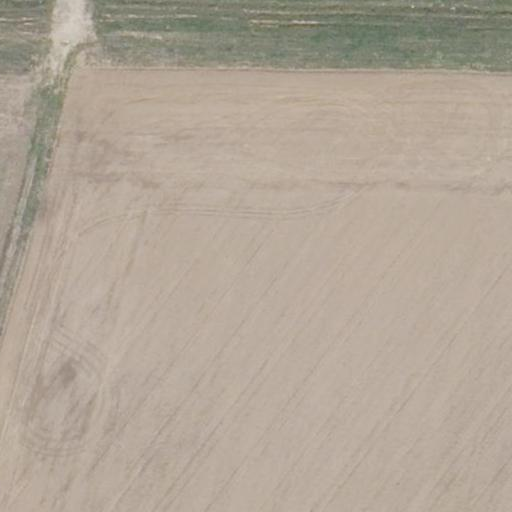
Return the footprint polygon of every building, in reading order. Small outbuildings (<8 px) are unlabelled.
[(127,250),(128,232),(92,229),(91,248),(127,250)] [(51,254),(59,239),(44,231),(36,246),(51,254)] [(121,301),(117,333),(86,329),(83,348),(107,351),(102,392),(123,395),(139,276),(88,269),(85,296),(121,301)] [(212,434),(217,420),(201,414),(195,427),(212,434)] [(59,497),(66,476),(35,466),(28,487),(59,497)] [(129,511),(130,511),(110,502),(105,511),(129,511)]
